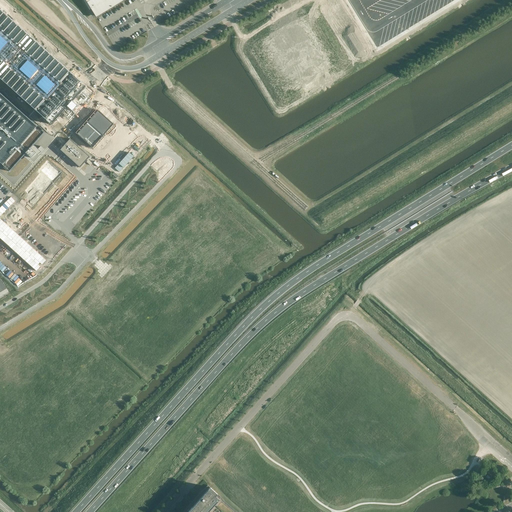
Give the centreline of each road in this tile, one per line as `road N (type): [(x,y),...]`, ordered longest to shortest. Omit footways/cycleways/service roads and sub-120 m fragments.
road 1 (trunk): [(511,145),(273,297),(76,511)]
road 2 (trunk): [(89,511),(265,320),(511,167)]
road 3 (unclassified): [(163,511),(341,316),(354,318),(491,441)]
road 4 (unclassified): [(86,261),(177,159),(164,147),(73,249)]
road 5 (tertiary): [(60,0),(87,41),(122,68),(141,66),(249,0)]
road 6 (tertiary): [(227,0),(125,57),(62,0)]
